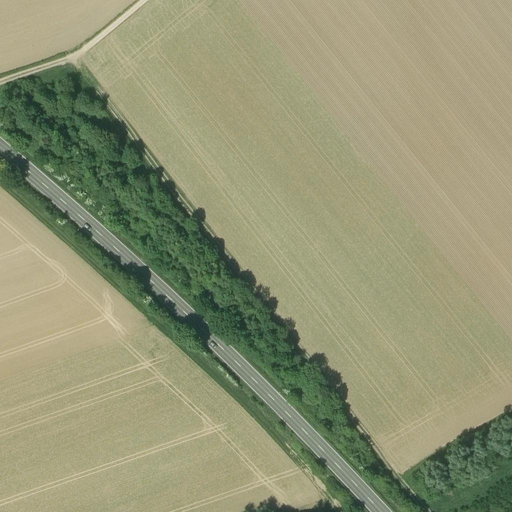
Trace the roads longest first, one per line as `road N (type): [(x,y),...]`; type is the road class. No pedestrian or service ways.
road 1 (track): [(70,58),(427,511)]
road 2 (primary): [(380,511),(186,315),(0,149)]
road 3 (track): [(338,511),(241,404),(0,189)]
road 4 (track): [(396,476),(511,413)]
